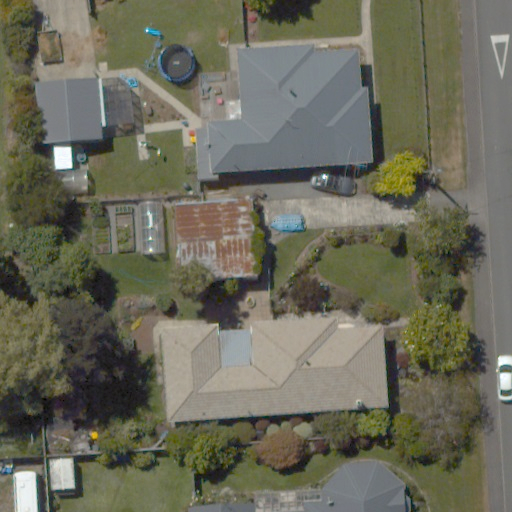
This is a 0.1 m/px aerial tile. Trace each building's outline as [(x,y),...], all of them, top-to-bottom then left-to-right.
[(372,154),(365,45),(237,52),(241,108),(199,111),(202,164),(372,154)] [(93,81),(35,84),(37,144),(95,142),(93,81)] [(253,196),(175,197),(176,276),(253,275),(253,196)] [(398,404),(393,318),(158,331),(163,417),(398,404)] [(77,453),(46,454),(48,495),(79,494),(77,453)] [(427,511),(426,494),(393,463),(352,465),(317,500),(174,509),(174,511),(427,511)]
